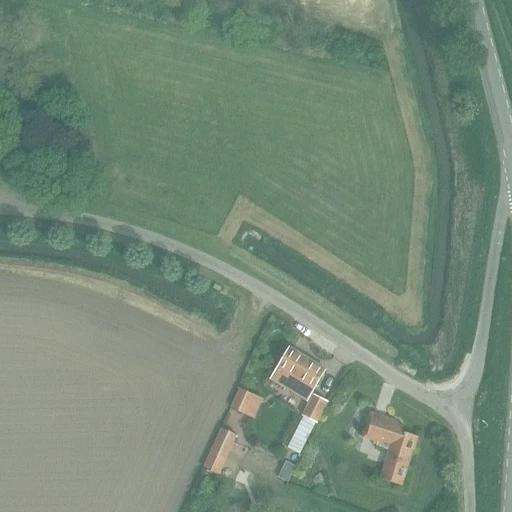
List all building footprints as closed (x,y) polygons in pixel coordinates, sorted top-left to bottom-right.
[(325,370),(289,348),(278,368),(271,380),(285,388),(291,376),(313,390),(325,370)] [(238,388),(230,407),(244,414),(253,395),(238,388)] [(316,423),(327,402),(313,395),(302,416),(316,423)] [(397,422),(370,413),(363,437),(377,442),(376,446),(388,451),(379,479),(400,485),(412,450),(413,451),(418,437),(402,432),(397,422)] [(221,429),(210,453),(217,456),(225,440),(232,443),(236,436),(221,429)]
